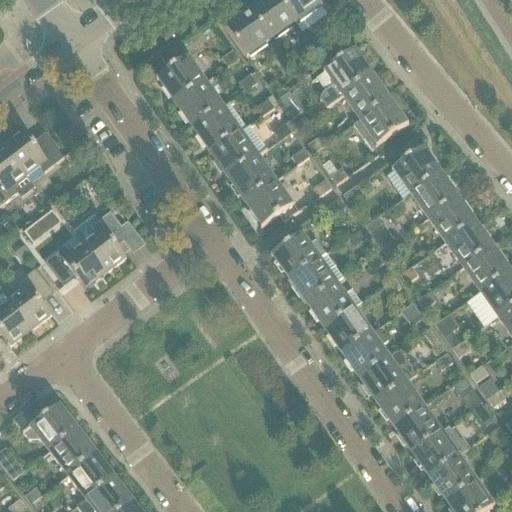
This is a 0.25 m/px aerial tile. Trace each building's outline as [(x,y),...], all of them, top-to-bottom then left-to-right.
[(277,0),(274,0),(252,16),(271,43),(296,26),(277,0)] [(277,0),(296,26),(320,8),(322,10),(315,0),(277,0)] [(271,43),(252,16),(228,33),(226,30),(225,31),(246,61),(271,43)] [(159,83),(176,107),(205,87),(188,63),(190,61),(189,60),(187,61),(178,49),(161,61),(170,74),(156,83),(157,85),(159,83)] [(316,55),(325,67),(334,61),(326,49),(316,55)] [(222,62),(228,71),(240,62),(233,53),(222,62)] [(327,111),(344,99),(371,80),(354,56),(357,54),(356,53),(326,74),(335,87),(323,95),(321,102),(327,111)] [(292,73),(300,85),(309,78),(301,66),(292,73)] [(239,86),(245,95),(257,87),(251,78),(239,86)] [(344,99),(361,124),(389,104),(371,80),(344,99)] [(276,84),(267,91),(275,102),(284,96),(276,84)] [(176,107),(193,132),(222,111),(205,87),(176,107)] [(256,110),(263,119),(274,110),(268,101),(256,110)] [(294,104),(284,111),(292,123),(302,116),(294,104)] [(389,104),(361,124),(354,129),(364,143),(365,143),(372,154),(409,128),(408,127),(406,128),(389,104)] [(193,132),(211,156),(247,130),(230,106),(222,111),(193,132)] [(291,124),(297,132),(308,124),(302,116),(291,124)] [(274,135),(280,144),(292,136),(285,127),(274,135)] [(228,181),(257,161),(267,153),(250,129),(247,130),(211,156),(228,181)] [(19,137),(3,149),(27,180),(40,170),(45,176),(48,173),(64,161),(45,137),(45,136),(44,137),(47,140),(35,149),(33,146),(26,137),(24,133),(19,137)] [(308,149),(314,157),(326,149),(320,141),(308,149)] [(0,209),(18,196),(13,190),(27,180),(3,149),(0,151),(0,209)] [(291,160),(298,169),(309,160),(303,151),(291,160)] [(396,175),(412,198),(440,178),(423,154),(425,152),(425,151),(392,174),(392,175),(395,174),(396,175)] [(228,181),(246,206),(275,185),(257,161),(228,181)] [(330,180),(337,189),(349,181),(342,171),(330,180)] [(402,204),(412,198),(396,175),(386,182),(402,204)] [(412,198),(429,223),(458,202),(440,178),(412,198)] [(313,192),(320,201),(332,193),(325,183),(313,192)] [(275,185),(246,206),(263,230),(261,231),(261,232),(279,220),(284,226),(299,216),(298,215),(296,216),(292,211),(294,209),(293,208),(292,209),(275,185)] [(355,190),(343,199),(350,208),(362,199),(355,190)] [(338,202),(327,210),(333,220),(345,212),(338,202)] [(429,223),(446,247),(475,227),(458,202),(429,223)] [(51,215),(32,228),(41,239),(59,226),(51,215)] [(96,236),(83,246),(106,277),(126,261),(120,254),(117,249),(115,246),(121,241),(127,237),(123,232),(121,230),(110,215),(94,227),(91,230),(96,236)] [(377,221),(365,230),(366,230),(372,238),(383,230),(377,221)] [(10,223),(0,230),(0,232),(7,243),(19,235),(10,223)] [(96,236),(91,230),(94,227),(91,223),(74,236),(83,246),(96,236)] [(446,247),(464,272),(493,252),(475,227),(446,247)] [(32,228),(23,236),(31,247),(41,239),(32,228)] [(127,237),(121,241),(135,259),(146,251),(128,228),(123,232),(127,237)] [(372,238),(382,254),(394,246),(383,230),(372,238)] [(360,233),(348,242),(354,250),(366,242),(360,233)] [(274,260),(290,284),(326,258),(316,243),(308,249),(301,240),(304,238),(303,237),(292,245),(288,238),(268,252),(273,259),(271,260),(271,261),(274,260)] [(65,250),(45,265),(52,274),(64,290),(65,289),(62,286),(74,277),(76,281),(85,293),(106,277),(83,246),(69,257),(65,250)] [(394,246),(382,254),(383,255),(389,263),(400,255),(394,246)] [(32,261),(23,249),(13,257),(22,268),(32,261)] [(464,272),(481,297),(510,276),(493,252),(464,272)] [(290,284),(308,308),(336,288),(344,283),(326,258),(290,284)] [(384,267),(377,258),(366,266),(372,275),(384,267)] [(412,271),(400,279),(401,280),(406,288),(418,280),(412,271)] [(21,294),(8,304),(31,334),(52,319),(42,306),(40,303),(51,295),(54,298),(54,297),(42,281),(35,272),(16,287),(21,294)] [(481,297),(498,321),(511,311),(511,278),(510,276),(481,297)] [(395,282),(383,291),(389,300),(401,292),(395,282)] [(308,308),(325,333),(353,313),(361,307),(352,293),(343,299),(336,288),(308,308)] [(429,296),(417,304),(418,304),(424,312),(435,304),(429,296)] [(498,321),(481,297),(470,304),(487,329),(498,321)] [(0,335),(1,338),(11,350),(31,334),(8,304),(0,309),(0,335)] [(412,307),(401,315),(411,330),(423,322),(412,307)] [(511,311),(498,321),(511,340),(511,311)] [(325,333),(343,357),(371,338),(353,313),(325,333)] [(449,318),(435,328),(435,329),(444,341),(451,336),(458,331),(449,318)] [(343,357),(360,382),(388,362),(380,351),(388,345),(379,332),(371,338),(343,357)] [(430,332),(422,337),(437,359),(445,353),(430,332)] [(444,341),(452,353),(459,348),(451,336),(444,341)] [(459,348),(452,353),(458,362),(470,354),(464,345),(459,348)] [(360,382),(377,406),(405,387),(417,379),(399,354),(388,362),(360,382)] [(447,357),(435,365),(442,374),(453,366),(447,357)] [(481,370),(470,378),(470,379),(476,387),(488,379),(481,370)] [(465,382),(453,390),(459,399),(471,390),(465,382)] [(487,403),(499,394),(491,383),(479,392),(487,403)] [(377,406),(395,431),(423,411),(405,387),(377,406)] [(482,406),(471,390),(459,399),(470,415),(482,406)] [(499,394),(487,403),(493,411),(505,403),(499,394)] [(41,444),(50,455),(77,434),(59,411),(62,409),(60,408),(50,416),(43,406),(40,407),(39,405),(21,418),(23,421),(21,422),(23,425),(18,429),(23,436),(23,437),(23,438),(24,437),(29,444),(41,444)] [(496,426),(482,407),(470,415),(484,434),(496,426)] [(395,431),(412,455),(440,436),(423,411),(395,431)] [(440,436),(412,455),(429,480),(457,460),(470,452),(455,431),(451,434),(449,431),(440,436)] [(499,431),(488,439),(494,448),(505,439),(499,431)] [(50,455),(68,479),(96,458),(77,434),(50,455)] [(0,455),(0,467),(13,484),(24,475),(6,451),(0,455)] [(68,479),(87,503),(114,482),(96,458),(68,479)] [(429,480),(447,504),(475,485),(457,460),(429,480)] [(77,511),(124,511),(132,506),(114,482),(87,503),(77,511)] [(475,485),(447,504),(452,511),(489,511),(495,508),(494,507),(492,509),(475,485)] [(36,490),(24,499),(31,508),(43,499),(36,490)] [(19,503),(8,511),(25,511),(26,511),(19,503)]
